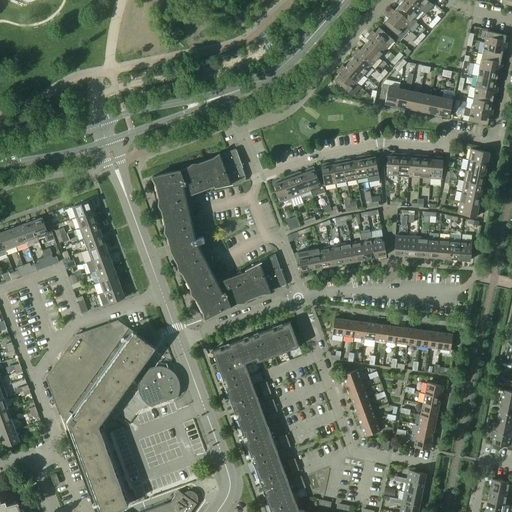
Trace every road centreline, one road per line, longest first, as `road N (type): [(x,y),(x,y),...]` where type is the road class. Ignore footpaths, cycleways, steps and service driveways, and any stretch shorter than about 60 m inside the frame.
road 1 (residential): [(256,178),(316,155),(380,144),(443,147),(446,134),(494,144)]
road 2 (residential): [(256,178),(239,129),(298,102),(388,0)]
road 3 (residential): [(432,465),(352,451),(297,298)]
road 4 (unclassified): [(217,511),(228,475),(179,340)]
road 5 (secondary): [(215,99),(280,68),(345,0)]
road 6 (residential): [(297,298),(392,289),(454,294)]
road 7 (residential): [(297,298),(280,246),(267,237),(252,199),(256,178)]
road 8 (residential): [(179,340),(297,298)]
